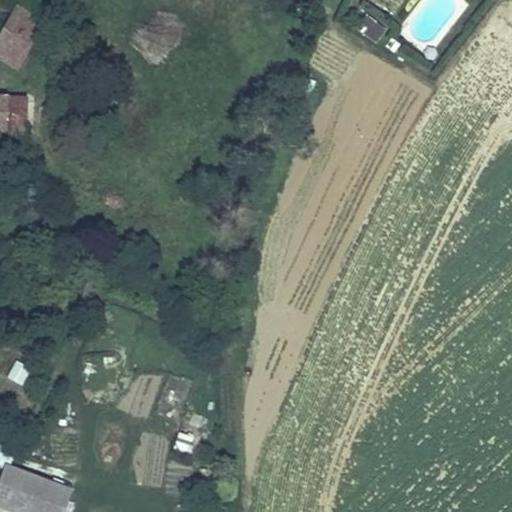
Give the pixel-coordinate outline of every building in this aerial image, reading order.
[(11,35),(23,10),(11,4),(1,30),(11,35)] [(35,16),(23,10),(11,35),(23,42),(35,16)] [(358,24),(370,45),(391,32),(378,12),(358,24)] [(23,42),(11,35),(1,30),(0,30),(0,56),(14,63),(23,42)] [(6,97),(4,129),(21,129),(20,98),(6,97)] [(0,476),(0,506),(16,511),(61,511),(70,488),(5,464),(0,476)]
